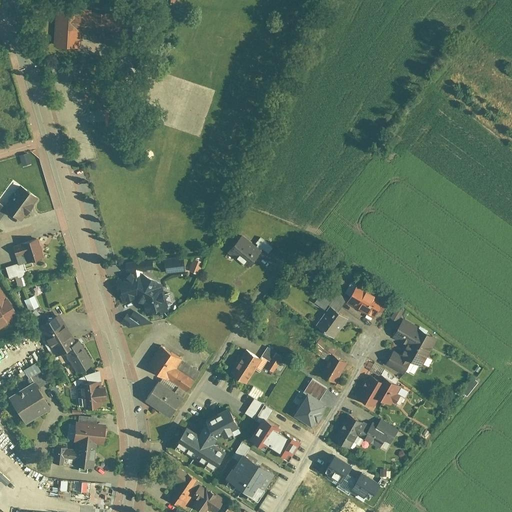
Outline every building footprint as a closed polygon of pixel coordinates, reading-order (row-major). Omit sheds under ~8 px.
[(129,36),(130,14),(92,12),(92,10),(56,7),(54,47),(80,49),(82,33),(129,36)] [(23,165),(32,162),(28,152),(20,154),(23,165)] [(5,210),(20,220),(37,197),(18,183),(3,204),(1,207),(5,210)] [(247,267),(261,250),(243,234),(228,250),(247,267)] [(25,261),(43,256),(37,236),(11,244),(14,255),(23,252),(25,261)] [(261,236),(256,242),(268,252),(273,246),(261,236)] [(189,270),(198,273),(203,261),(194,257),(189,270)] [(167,273),(185,271),(184,258),(166,259),(167,273)] [(26,273),(22,261),(6,266),(9,278),(26,273)] [(155,313),(167,309),(166,306),(168,306),(162,285),(163,283),(137,268),(131,272),(114,279),(117,292),(120,291),(123,302),(135,298),(142,302),(146,314),(154,311),(155,313)] [(348,303),(374,317),(385,296),(359,282),(348,303)] [(0,329),(22,315),(0,283),(0,329)] [(330,305),(338,310),(347,298),(328,283),(318,296),(330,305)] [(24,299),(28,309),(37,306),(33,295),(24,299)] [(316,323),(333,336),(347,318),(338,310),(330,305),(316,323)] [(391,316),(398,320),(404,309),(397,306),(391,316)] [(128,326),(151,322),(135,309),(124,323),(128,326)] [(410,359),(423,366),(439,337),(403,317),(393,335),(406,342),(400,353),(410,359)] [(60,318),(39,330),(55,359),(66,353),(78,375),(94,367),(80,340),(73,343),(60,318)] [(147,366),(186,390),(199,370),(160,345),(147,366)] [(267,346),(261,355),(270,361),(272,357),(276,352),(267,346)] [(229,373),(246,383),(261,360),(244,349),(229,373)] [(404,371),(410,359),(400,353),(392,349),(386,361),(404,371)] [(320,372),(336,382),(348,363),(331,353),(320,372)] [(280,362),(272,357),(270,361),(266,367),(273,372),(280,362)] [(358,398),(372,406),(377,398),(390,405),(401,385),(381,374),(379,379),(370,374),(358,398)] [(149,398),(175,414),(187,394),(161,378),(149,398)] [(310,378),(289,415),(307,425),(310,420),(313,422),(322,405),(317,402),(325,386),(310,378)] [(303,381),(293,383),(294,391),(304,389),(303,381)] [(10,397),(25,423),(50,408),(34,383),(10,397)] [(79,385),(82,412),(99,410),(98,404),(108,403),(106,391),(98,392),(97,383),(79,385)] [(255,396),(259,399),(264,391),(254,384),(249,392),(255,396)] [(245,411),(255,417),(264,402),(259,399),(255,396),(245,411)] [(237,425),(228,406),(204,418),(206,422),(202,426),(217,436),(237,425)] [(348,412),(333,437),(349,448),(358,434),(363,436),(370,425),(348,412)] [(262,415),(249,436),(263,445),(265,441),(273,446),(272,448),(284,456),(287,450),(293,454),(301,440),(284,429),(282,432),(274,427),(276,424),(262,415)] [(370,425),(363,436),(379,446),(384,438),(390,442),(399,428),(381,417),(377,423),(373,420),(370,425)] [(105,426),(77,424),(75,450),(55,448),(53,465),(61,466),(62,458),(76,460),(75,470),(91,471),(94,444),(103,445),(105,426)] [(174,442),(212,468),(224,450),(212,442),(217,436),(202,426),(197,432),(186,424),(174,442)] [(225,479),(256,499),(273,471),(242,452),(225,479)] [(344,476),(351,466),(335,456),(326,471),(341,481),(344,476)] [(181,485),(188,474),(172,463),(165,473),(181,485)] [(375,492),(380,484),(362,473),(355,484),(352,489),(358,493),(359,492),(369,498),(373,491),(375,492)] [(195,497),(204,485),(188,474),(181,485),(171,499),(186,510),(195,497)] [(352,489),(355,484),(344,476),(341,481),(337,487),(349,494),(352,489)] [(91,493),(91,482),(72,481),(71,492),(91,493)] [(216,511),(224,499),(204,485),(195,497),(197,499),(193,505),(203,511),(204,511),(209,506),(216,511)]
